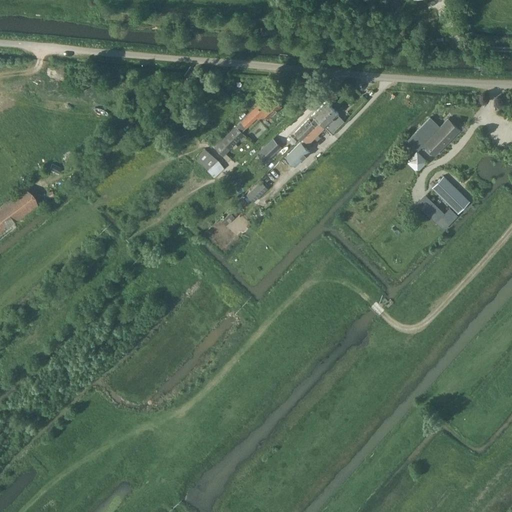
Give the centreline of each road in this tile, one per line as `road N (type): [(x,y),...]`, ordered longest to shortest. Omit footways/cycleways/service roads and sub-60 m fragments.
road 1 (track): [(23,511),(94,443),(182,414),(305,290),(337,283),(402,330),(418,328),(511,228)]
road 2 (unclassified): [(511,84),(0,43)]
road 3 (track): [(13,3),(461,46)]
